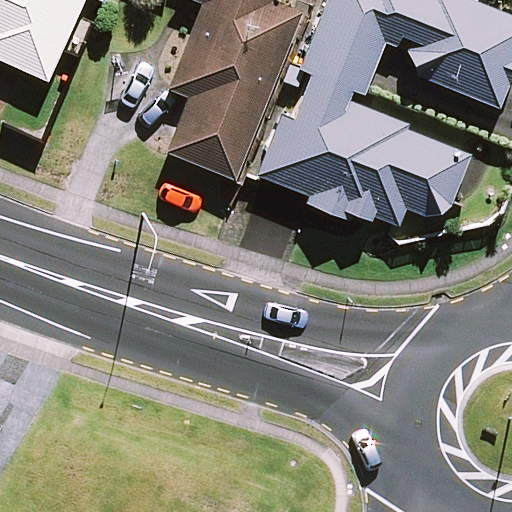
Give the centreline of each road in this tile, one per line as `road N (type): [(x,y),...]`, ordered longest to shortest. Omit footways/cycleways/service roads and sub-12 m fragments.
road 1 (tertiary): [(0,257),(405,390)]
road 2 (secondary): [(405,390),(442,341),(469,326),(511,319)]
road 3 (secondary): [(435,511),(402,461),(397,425),(405,390)]
